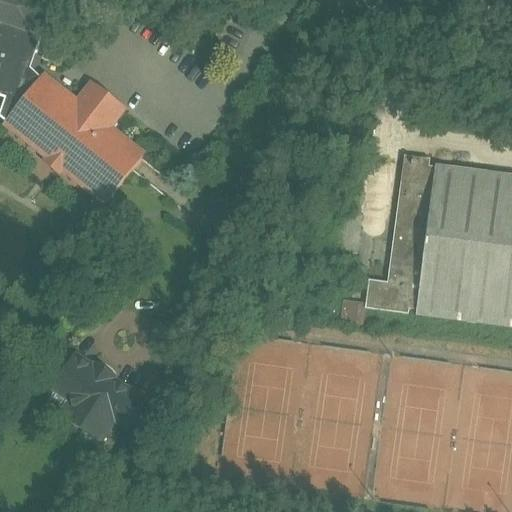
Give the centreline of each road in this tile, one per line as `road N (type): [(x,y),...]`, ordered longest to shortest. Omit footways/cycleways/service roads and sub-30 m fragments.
road 1 (unknown): [(107,511),(197,373),(309,150),(368,5)]
road 2 (unclassified): [(509,19),(328,0)]
